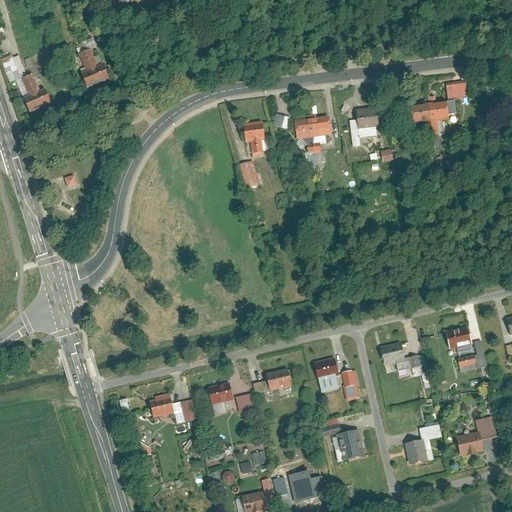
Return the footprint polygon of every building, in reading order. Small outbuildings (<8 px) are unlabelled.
[(80,73),(86,88),(109,78),(102,63),(97,65),(89,48),(78,53),(85,70),(80,73)] [(22,98),(28,113),(50,103),(44,88),(39,90),(31,73),(20,78),(27,95),(22,98)] [(445,80),(447,98),(468,95),(466,77),(445,80)] [(411,107),(414,124),(424,123),(426,137),(432,137),(443,135),(444,135),(443,121),(449,121),(448,116),(457,115),(455,101),(411,107)] [(358,145),(357,137),(375,134),(374,127),(380,126),(378,108),(355,111),(356,119),(348,121),(352,146),(358,145)] [(290,117),(275,113),(272,125),(287,129),(290,117)] [(328,115),(293,120),(296,138),(331,133),(328,115)] [(261,121),(242,124),(245,141),(249,140),(250,152),(262,150),(261,139),(264,138),(261,121)] [(443,135),(432,137),(434,148),(445,147),(443,135)] [(322,166),(319,145),(306,147),(309,167),(322,166)] [(389,149),(379,152),(382,161),(391,158),(389,149)] [(255,176),(251,162),(239,165),(242,179),(255,176)] [(77,175),(67,179),(71,188),(80,185),(77,175)] [(466,326),(445,332),(450,348),(471,342),(466,326)] [(486,366),(479,341),(472,342),(479,368),(486,366)] [(423,354),(403,359),(399,342),(380,347),(387,373),(425,363),(423,354)] [(472,354),(456,358),(460,372),(476,367),(472,354)] [(334,358),(313,364),(318,381),(338,375),(334,358)] [(289,386),(291,386),(286,368),(264,373),(268,391),(278,389),(279,395),(290,392),(289,386)] [(357,381),(354,370),(342,373),(347,392),(354,390),(352,382),(357,381)] [(227,384),(207,390),(211,405),(232,400),(227,384)] [(250,393),(235,398),(238,412),(254,408),(250,393)] [(168,394),(149,399),(154,417),(173,413),(168,394)] [(123,400),(125,415),(133,414),(131,399),(123,400)] [(195,419),(190,400),(171,404),(176,423),(195,419)] [(483,451),(480,441),(496,437),(491,416),(474,420),(477,431),(456,437),(461,457),(483,451)] [(318,429),(321,437),(340,432),(337,418),(322,422),(323,427),(318,429)] [(418,428),(421,439),(403,443),(408,464),(432,458),(428,439),(441,437),(437,424),(418,428)] [(364,456),(358,429),(335,435),(342,462),(364,456)] [(140,444),(140,456),(152,456),(153,445),(140,444)] [(266,464),(263,451),(250,454),(253,467),(266,464)] [(291,475),(297,504),(330,497),(326,477),(317,479),(315,470),(291,475)] [(195,473),(197,499),(207,498),(204,472),(195,473)] [(232,472),(224,477),(228,485),(237,480),(232,472)] [(273,488),(270,478),(260,480),(263,490),(273,488)] [(263,491),(241,496),(245,511),(252,511),(267,509),(263,491)]
